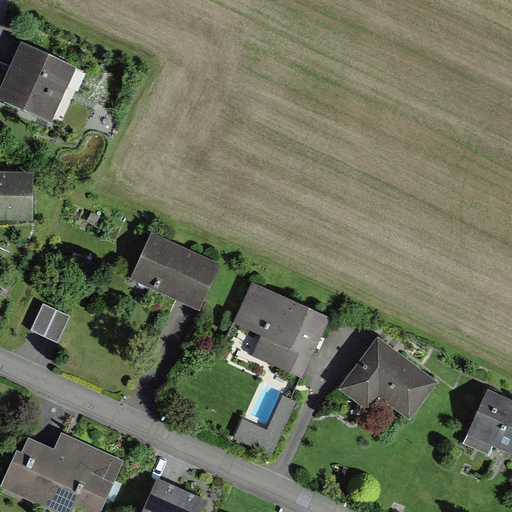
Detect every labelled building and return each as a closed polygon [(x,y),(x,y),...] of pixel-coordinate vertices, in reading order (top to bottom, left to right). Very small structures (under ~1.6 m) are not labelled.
[(87,70),(28,43),(2,101),(61,127),(87,70)] [(38,173),(0,172),(0,222),(38,223),(38,173)] [(227,265),(158,234),(136,282),(206,313),(227,265)] [(336,315),(259,283),(240,327),(265,338),(257,355),(310,377),(336,315)] [(61,341),(74,312),(46,300),(34,329),(61,341)] [(448,380),(390,335),(347,389),(375,412),(386,399),(415,421),(448,380)] [(511,394),(494,386),(471,440),(511,457),(511,394)] [(105,511),(128,461),(69,434),(61,452),(29,437),(6,488),(59,511),(78,511),(80,511),(105,511)] [(209,511),(215,501),(163,477),(146,511),(209,511)]
